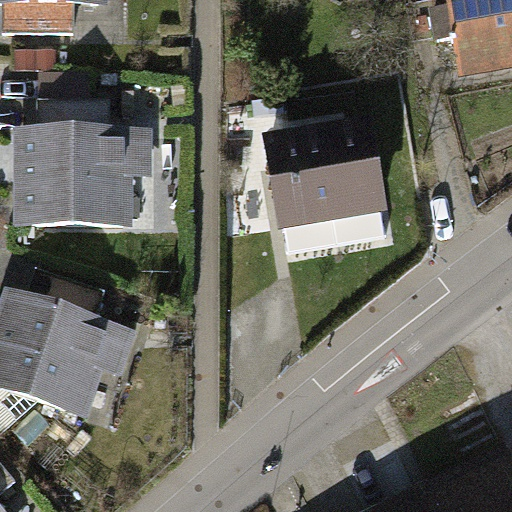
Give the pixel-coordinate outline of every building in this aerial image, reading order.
[(511,0),(449,0),(462,71),(511,62),(511,0)] [(75,9),(3,9),(3,35),(75,35),(75,9)] [(90,75),(39,76),(40,99),(90,98),(90,75)] [(40,101),(40,127),(111,125),(111,100),(40,101)] [(372,121),(267,139),(282,231),(388,214),(372,121)] [(152,129),(13,130),(14,230),(134,229),(133,176),(153,176),(152,129)] [(36,271),(28,296),(96,317),(104,292),(36,271)] [(138,334),(8,291),(0,315),(0,390),(88,419),(103,373),(123,380),(138,334)] [(0,465),(0,493),(14,482),(0,465)] [(433,507),(435,511),(511,511),(511,486),(505,472),(433,507)]
